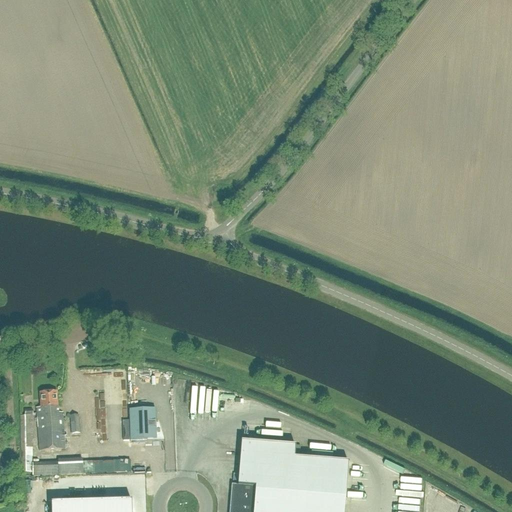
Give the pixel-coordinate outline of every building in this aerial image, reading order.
[(93,342),(95,347),(105,344),(103,339),(93,342)] [(36,409),(36,410),(24,411),(24,417),(20,417),(20,436),(21,473),(32,473),(32,477),(58,476),(82,475),(82,461),(57,462),(58,463),(32,464),(31,440),(32,440),(32,416),(32,415),(36,414),(39,452),(65,450),(62,413),(58,414),(56,392),(39,394),(40,408),(36,409)] [(155,410),(128,411),(130,441),(156,440),(155,410)] [(70,417),(72,435),(79,434),(78,416),(70,417)] [(294,447),(241,442),(237,486),(231,486),(229,511),(343,511),(348,463),(293,459),(294,447)] [(115,474),(115,464),(104,464),(105,475),(115,474)] [(131,511),(131,502),(50,504),(50,511),(131,511)]
